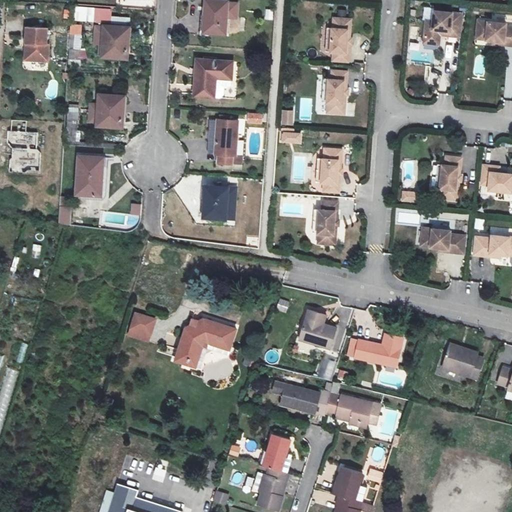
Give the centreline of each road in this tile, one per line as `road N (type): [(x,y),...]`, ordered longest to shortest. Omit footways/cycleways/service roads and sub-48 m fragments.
road 1 (residential): [(150,224),(165,0)]
road 2 (residential): [(374,290),(384,111)]
road 3 (residential): [(511,325),(374,290)]
road 4 (residential): [(384,111),(511,125)]
